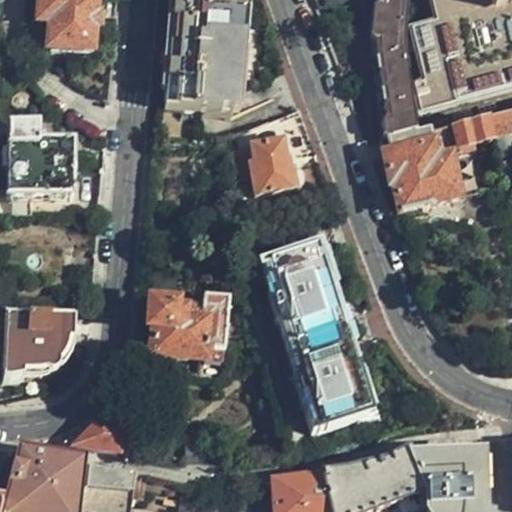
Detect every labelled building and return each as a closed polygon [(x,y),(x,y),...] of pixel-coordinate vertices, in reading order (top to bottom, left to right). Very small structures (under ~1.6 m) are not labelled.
[(89,54),(96,0),(38,0),(36,22),(49,24),(46,47),(51,50),(89,54)] [(231,115),(239,0),(172,0),(170,38),(163,110),(231,115)] [(406,0),(376,0),(373,46),(385,112),(391,140),(416,135),(402,53),(406,0)] [(511,0),(428,0),(433,22),(409,28),(421,80),(411,82),(417,110),(428,108),(429,109),(511,90),(511,0)] [(511,114),(486,120),(490,139),(511,134),(511,114)] [(486,120),(451,128),(455,150),(491,143),(490,139),(486,120)] [(0,217),(29,216),(30,198),(72,200),(71,146),(36,145),(36,130),(8,130),(6,196),(0,195),(0,217)] [(392,147),(381,150),(385,172),(388,188),(392,187),(398,217),(429,210),(429,207),(455,201),(447,162),(433,165),(426,133),(416,135),(391,140),(392,147)] [(287,170),(285,149),(252,152),(255,195),(297,192),(302,188),(305,182),(304,176),(299,171),(292,171),(287,170)] [(334,318),(314,252),(260,268),(311,436),(365,420),(341,341),(334,318)] [(223,356),(227,303),(201,301),(199,315),(150,312),(148,331),(154,332),(150,359),(205,363),(205,354),(223,356)] [(66,353),(68,335),(68,330),(68,323),(3,321),(1,387),(17,387),(36,382),(49,374),(58,365),(66,353)] [(73,450),(118,458),(121,430),(99,425),(73,450)] [(323,511),(421,511),(422,511),(418,505),(424,502),(410,465),(405,454),(383,465),(336,474),(314,477),(323,511)] [(136,511),(144,477),(31,460),(10,457),(0,500),(0,511),(136,511)] [(418,505),(422,511),(421,511),(463,511),(478,511),(475,483),(473,459),(410,465),(424,502),(418,505)] [(323,511),(314,477),(263,484),(266,511),(323,511)] [(176,511),(193,511),(196,499),(196,492),(180,489),(176,511)] [(249,511),(248,511),(246,501),(196,499),(193,511),(249,511)]
